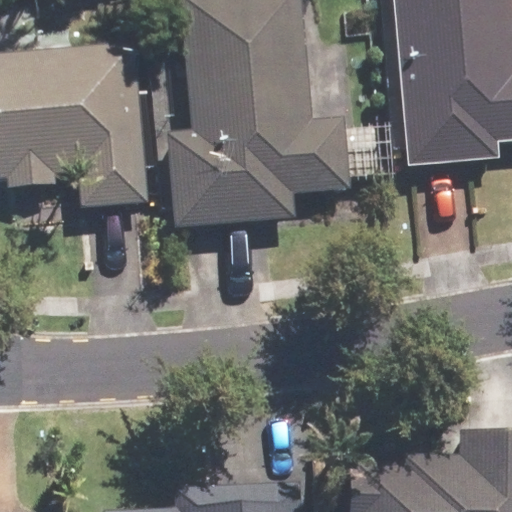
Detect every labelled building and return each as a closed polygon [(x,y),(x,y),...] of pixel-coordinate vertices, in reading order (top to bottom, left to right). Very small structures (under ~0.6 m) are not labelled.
[(300,125),(288,0),(169,0),(181,138),(158,140),(166,233),(283,223),(281,198),(340,193),(334,122),(300,125)] [(504,0),(382,0),(398,172),(490,163),(488,146),(511,144),(511,69),(504,0)] [(124,47),(0,57),(0,181),(70,176),(72,210),(136,204),(124,47)] [(511,511),(511,435),(452,435),(452,459),(345,458),(344,511),(511,511)] [(288,511),(287,482),(162,488),(163,511),(161,511),(288,511)]
